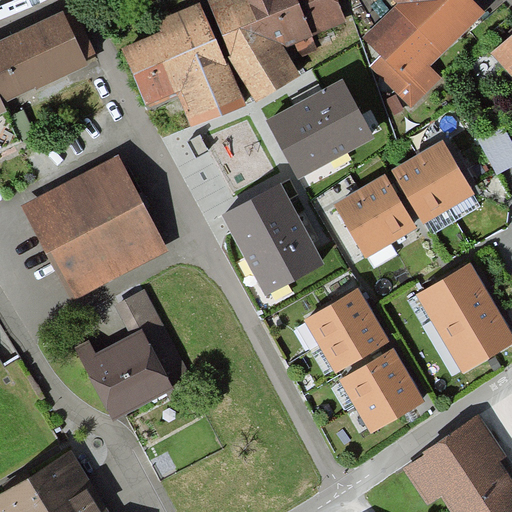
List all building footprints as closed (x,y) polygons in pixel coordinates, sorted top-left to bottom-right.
[(299,79),(284,51),(347,23),(336,0),(222,0),(206,7),(236,68),(258,104),(299,79)] [(370,69),(409,109),(442,77),(430,65),(482,14),(468,0),(395,0),(400,5),(365,39),(383,57),(370,69)] [(193,122),(242,100),(200,8),(159,26),(164,37),(124,54),(149,110),(181,96),(193,122)] [(0,152),(36,135),(25,112),(11,118),(4,104),(85,66),(83,61),(96,55),(76,12),(67,17),(65,11),(0,41),(0,152)] [(511,39),(493,56),(511,77),(511,39)] [(377,143),(344,81),(305,101),(267,121),(299,183),(377,143)] [(511,141),(504,127),(478,141),(497,177),(511,168),(511,141)] [(473,198),(441,145),(429,152),(393,173),(400,185),(424,226),(473,198)] [(20,209),(73,304),(169,251),(117,156),(20,209)] [(391,190),(384,177),(353,196),(334,208),(367,263),(415,232),(391,190)] [(225,216),(266,293),(324,262),(300,215),(283,185),(225,216)] [(479,280),(470,265),(415,298),(461,373),(511,342),(511,334),(505,323),(491,300),(479,280)] [(366,306),(356,289),(304,320),(334,372),(374,348),(387,341),(366,306)] [(167,396),(172,405),(198,392),(145,291),(114,308),(128,335),(96,352),(91,341),(74,349),(114,424),(167,396)] [(413,384),(393,351),(380,359),(338,384),(371,437),(425,404),(413,384)] [(453,511),(511,511),(511,481),(501,464),(508,459),(479,416),(401,468),(429,509),(444,499),(453,511)] [(0,497),(0,511),(110,511),(74,452),(25,482),(0,497)]
